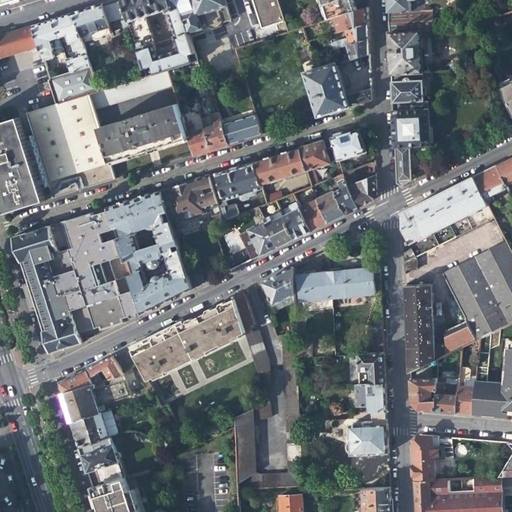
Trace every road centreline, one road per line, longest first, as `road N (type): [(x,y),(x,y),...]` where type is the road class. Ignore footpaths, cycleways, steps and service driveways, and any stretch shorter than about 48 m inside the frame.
road 1 (residential): [(385,202),(63,363),(4,384)]
road 2 (residential): [(378,108),(0,223)]
road 3 (residential): [(385,202),(396,418)]
road 4 (residential): [(511,138),(385,202)]
road 5 (secondary): [(46,511),(4,384)]
